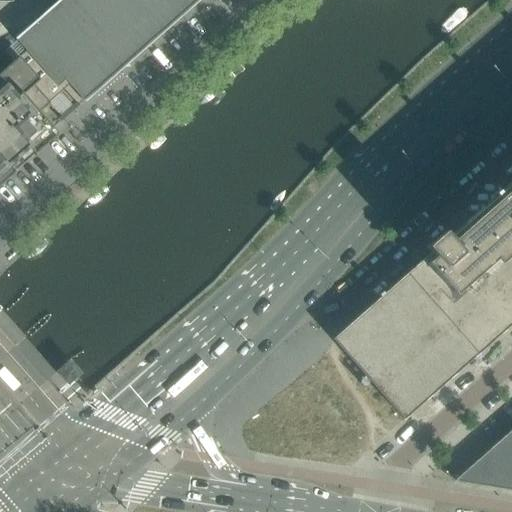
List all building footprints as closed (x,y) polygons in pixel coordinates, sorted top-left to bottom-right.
[(0,0),(0,175),(63,120),(61,117),(60,117),(48,104),(61,93),(73,106),(72,106),(74,108),(75,109),(78,106),(83,102),(57,74),(49,81),(14,41),(1,53),(0,50),(0,0)] [(47,0),(22,34),(14,41),(49,81),(57,74),(83,102),(85,101),(84,101),(104,83),(105,83),(106,82),(105,81),(127,65),(126,64),(128,63),(127,62),(147,45),(148,45),(149,44),(149,43),(169,26),(171,25),(170,24),(190,7),(191,7),(192,6),(192,5),(197,0),(47,0)] [(511,181),(449,238),(444,232),(426,248),(431,254),(424,260),(333,340),(336,343),(403,420),(511,324),(511,181)] [(69,366),(62,372),(69,380),(76,373),(69,366)] [(511,430),(456,480),(455,480),(455,482),(457,483),(511,491),(511,430)]
